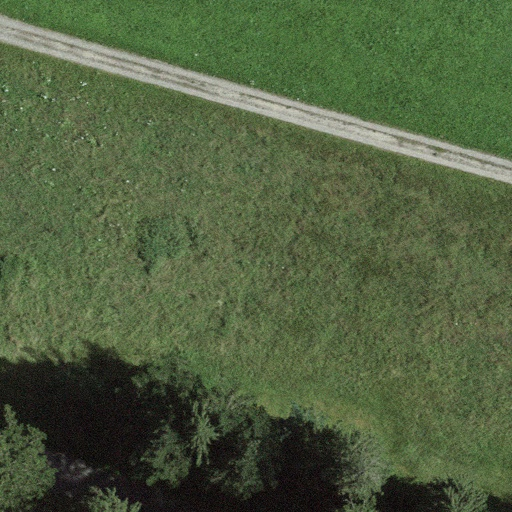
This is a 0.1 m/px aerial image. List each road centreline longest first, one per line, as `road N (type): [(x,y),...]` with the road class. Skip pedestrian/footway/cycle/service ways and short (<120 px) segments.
road 1 (track): [(0,27),(511,175)]
road 2 (unclassified): [(162,511),(0,449)]
